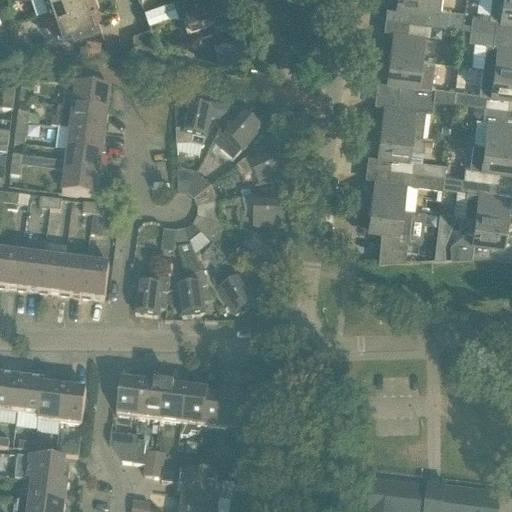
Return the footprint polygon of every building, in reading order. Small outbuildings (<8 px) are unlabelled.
[(45,0),(50,11),(82,0),(45,0)] [(99,7),(96,0),(82,0),(50,11),(56,31),(70,26),(74,38),(101,28),(95,8),(99,7)] [(220,15),(215,0),(173,0),(179,15),(182,14),(187,30),(207,24),(206,20),(220,15)] [(397,0),(397,7),(409,9),(408,20),(431,23),(449,25),(451,9),(441,8),(441,0),(397,0)] [(511,21),(511,0),(490,0),(490,11),(483,10),(482,16),(476,15),(472,15),(471,28),(494,31),(496,20),(511,21)] [(214,20),(217,29),(232,24),(229,15),(214,20)] [(422,59),(425,34),(430,35),(431,23),(408,20),(406,31),(394,30),(391,55),(422,59)] [(235,31),(232,24),(217,29),(202,33),(212,62),(223,59),(224,61),(226,62),(235,59),(236,57),(236,54),(249,50),(242,29),(235,31)] [(511,71),(511,44),(493,42),(494,31),(471,28),(469,40),(487,42),(484,67),(511,71)] [(433,85),(436,61),(422,59),(391,55),(387,81),(400,83),(399,94),(434,99),(436,86),(433,85)] [(511,96),(511,71),(484,67),(482,67),(479,91),(457,89),(455,101),(485,105),(509,108),(510,97),(511,96)] [(32,94),(33,84),(22,82),(21,93),(32,94)] [(108,116),(111,93),(76,89),(74,103),(64,102),(63,110),(108,116)] [(13,104),(15,93),(4,92),(3,102),(13,104)] [(433,109),(434,99),(399,94),(397,105),(385,104),(381,129),(424,135),(424,134),(426,108),(433,109)] [(207,133),(211,113),(189,109),(191,103),(175,100),(176,149),(191,149),(202,150),(204,148),(205,143),(207,133)] [(12,114),(13,104),(3,102),(1,113),(12,114)] [(485,105),(483,117),(488,117),(485,142),(485,143),(511,145),(511,119),(508,119),(509,108),(485,105)] [(105,137),(108,116),(63,110),(58,109),(55,131),(70,133),(105,137)] [(28,127),(29,116),(18,115),(17,126),(28,127)] [(227,119),(218,137),(212,147),(233,164),(247,148),(260,133),(243,118),(236,127),(227,119)] [(17,126),(14,147),(25,148),(28,127),(17,126)] [(426,135),(424,135),(424,134),(424,135),(381,129),(378,155),(390,157),(389,168),(413,171),(414,159),(409,158),(410,147),(425,149),(426,135)] [(102,159),(105,137),(70,133),(67,154),(102,159)] [(0,145),(8,147),(9,136),(0,134),(0,145)] [(511,171),(511,145),(485,143),(485,142),(472,141),(469,166),(465,166),(463,177),(499,182),(501,170),(511,171)] [(0,156),(7,157),(8,147),(0,145),(0,156)] [(261,150),(245,163),(236,170),(245,182),(246,182),(253,178),(258,189),(286,177),(277,157),(266,161),(261,150)] [(100,180),(102,159),(67,154),(65,176),(100,180)] [(22,170),(23,160),(13,158),(11,169),(22,170)] [(403,207),(406,181),(442,186),(443,175),(413,171),(389,168),(387,179),(375,178),(372,203),(403,207)] [(21,181),(22,170),(11,169),(10,179),(21,181)] [(196,177),(177,173),(177,195),(186,197),(196,177)] [(97,202),(100,180),(65,176),(62,198),(97,202)] [(212,188),(197,176),(196,177),(186,197),(193,203),(212,188)] [(507,220),(510,195),(498,193),(499,182),(463,177),(462,188),(467,189),(464,215),(476,216),(507,220)] [(220,207),(212,188),(193,203),(197,211),(220,207)] [(273,195),(253,200),(241,202),(245,217),(254,217),(253,229),(283,230),(284,208),(272,207),(273,195)] [(0,207),(7,208),(8,197),(0,196),(0,207)] [(18,209),(19,199),(8,197),(7,208),(18,209)] [(50,213),(51,203),(41,201),(39,212),(50,213)] [(60,215),(62,204),(51,203),(50,213),(60,215)] [(411,208),(403,207),(372,203),(369,229),(381,230),(379,261),(406,260),(411,208)] [(93,219),(94,208),(84,207),(82,217),(93,219)] [(197,211),(197,220),(219,227),(220,207),(197,211)] [(103,220),(105,210),(94,208),(93,219),(103,220)] [(504,246),(507,220),(476,216),(474,233),(464,232),(462,231),(450,239),(451,256),(451,257),(490,255),(491,244),(504,246)] [(223,229),(219,227),(197,220),(193,229),(208,243),(214,249),(223,229)] [(202,238),(193,229),(185,234),(190,248),(202,238)] [(438,230),(435,258),(444,258),(444,242),(448,231),(438,230)] [(164,234),(161,254),(173,255),(174,251),(176,235),(164,234)] [(176,235),(174,251),(179,251),(191,250),(190,248),(185,234),(176,235)] [(277,246),(258,240),(246,236),(242,250),(249,255),(243,266),(252,271),(269,281),(280,262),(270,256),(277,246)] [(206,287),(202,276),(193,255),(192,253),(191,250),(179,251),(188,281),(189,290),(177,292),(179,302),(182,321),(204,318),(202,307),(214,305),(206,287)] [(0,291),(18,293),(22,258),(1,256),(0,260),(0,291)] [(39,296),(43,261),(22,258),(18,293),(39,296)] [(60,299),(65,264),(43,261),(39,296),(60,299)] [(82,302),(86,267),(65,264),(60,299),(82,302)] [(104,304),(109,269),(86,267),(82,302),(104,304)] [(258,293),(244,279),(235,270),(230,276),(226,273),(214,281),(222,294),(219,295),(235,320),(254,308),(248,299),(258,293)] [(138,288),(135,318),(157,321),(158,313),(166,314),(170,282),(152,280),(151,290),(138,288)] [(268,281),(260,295),(271,302),(279,288),(268,281)] [(0,415),(17,417),(22,382),(0,379),(0,415)] [(42,389),(43,389),(44,384),(22,382),(17,417),(38,420),(37,425),(38,425),(42,389)] [(138,423),(142,387),(121,384),(116,420),(138,423)] [(160,425),(164,390),(142,387),(138,423),(160,425)] [(59,428),(64,392),(43,389),(42,389),(38,425),(59,428)] [(181,428),(185,393),(164,390),(160,425),(161,426),(181,428)] [(81,430),(86,395),(64,392),(59,428),(81,430)] [(206,399),(207,399),(207,395),(185,393),(181,428),(180,436),(181,436),(181,438),(188,438),(191,436),(193,434),(200,434),(202,432),(206,399)] [(226,434),(231,395),(219,394),(218,401),(207,399),(206,399),(202,432),(203,431),(226,434)] [(243,397),(231,395),(226,434),(250,437),(254,405),(242,404),(243,397)] [(132,468),(136,437),(111,433),(109,450),(121,466),(132,468)] [(0,451),(8,452),(9,443),(0,442),(0,451)] [(34,456),(35,447),(19,445),(18,453),(34,456)] [(51,458),(52,449),(35,447),(34,456),(51,458)] [(154,473),(157,449),(148,448),(145,471),(145,472),(154,473)] [(164,457),(157,456),(158,449),(157,449),(154,473),(162,474),(164,457)] [(77,461),(79,452),(62,450),(61,459),(77,461)] [(17,459),(14,482),(31,484),(62,487),(63,479),(67,479),(69,469),(65,468),(65,465),(17,459)] [(197,472),(198,463),(182,461),(180,470),(197,472)] [(213,474),(215,465),(198,463),(197,472),(213,474)] [(230,467),(228,476),(245,478),(246,469),(230,467)] [(216,481),(196,478),(162,474),(154,473),(145,472),(144,480),(161,482),(161,486),(179,488),(178,498),(213,503),(213,502),(216,481)] [(67,487),(62,487),(31,484),(29,505),(64,510),(67,487)] [(423,511),(426,493),(371,486),(367,511),(423,511)] [(498,511),(500,498),(445,491),(442,511),(498,511)] [(217,511),(218,503),(213,502),(213,503),(178,498),(178,499),(182,499),(180,511),(217,511)]
